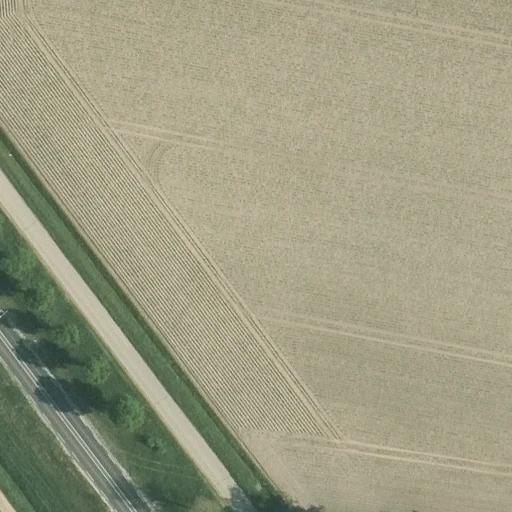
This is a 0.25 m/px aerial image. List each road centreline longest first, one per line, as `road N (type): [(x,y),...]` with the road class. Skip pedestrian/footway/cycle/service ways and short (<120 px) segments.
road 1 (unclassified): [(241,511),(0,190)]
road 2 (primary): [(132,511),(0,337)]
